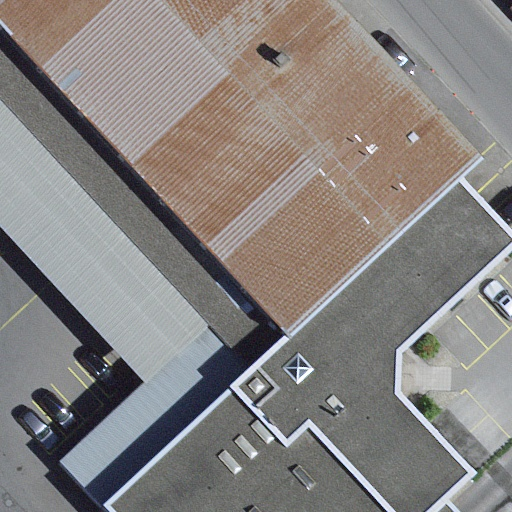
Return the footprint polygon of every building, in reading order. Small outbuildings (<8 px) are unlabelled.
[(0,0),(0,103),(211,329),(252,372),(457,185),(479,165),(319,0),(0,0)] [(0,222),(148,385),(211,329),(0,103),(0,222)] [(511,249),(511,243),(457,185),(252,372),(232,392),(284,449),(304,429),(383,511),(433,511),(442,504),(467,481),(393,398),(395,356),(511,249)] [(58,467),(102,511),(252,372),(211,329),(148,385),(58,467)] [(284,449),(232,392),(102,511),(449,511),(442,504),(433,511),(383,511),(304,429),(284,449)]
